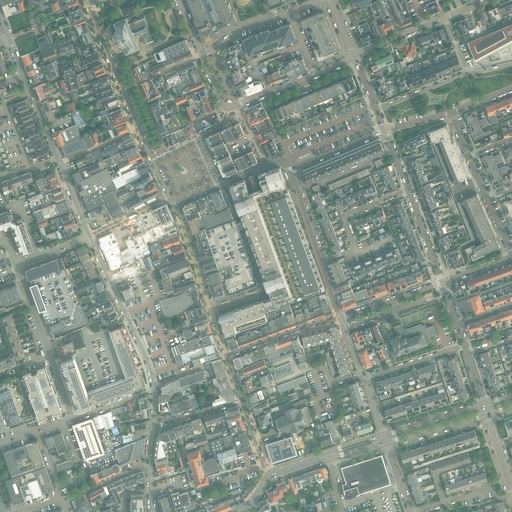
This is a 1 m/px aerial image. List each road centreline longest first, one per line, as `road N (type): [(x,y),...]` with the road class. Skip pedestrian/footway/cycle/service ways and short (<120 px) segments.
road 1 (residential): [(241,401),(225,354),(340,317)]
road 2 (residential): [(89,236),(153,389)]
road 3 (residential): [(71,418),(16,264)]
road 4 (residential): [(202,53),(237,29),(317,0)]
